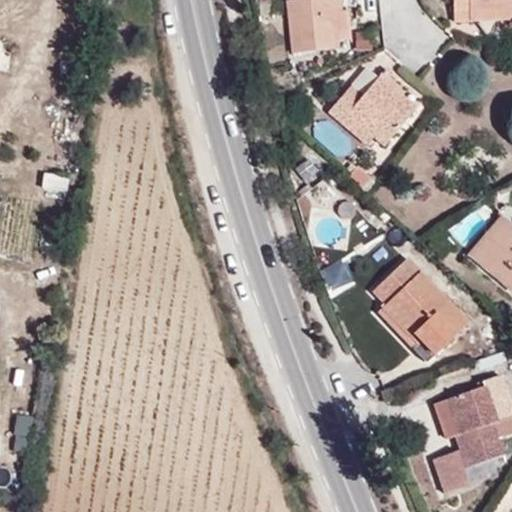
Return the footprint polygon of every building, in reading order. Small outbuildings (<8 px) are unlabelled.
[(349,48),(346,19),(356,19),(355,2),(362,0),(332,0),(333,2),(298,6),(304,61),(349,55),(349,48)] [(511,17),(511,0),(461,0),(463,23),(479,23),(479,13),(504,13),(504,17),(511,17)] [(504,22),(504,17),(504,13),(479,13),(479,23),(504,22)] [(358,47),(356,19),(346,19),(349,48),(358,47)] [(451,52),(441,91),(477,100),(487,61),(451,52)] [(425,116),(388,82),(370,101),(359,91),(336,118),(355,134),(362,127),(382,145),(392,153),(425,116)] [(511,94),(500,95),(503,136),(511,135),(511,94)] [(382,145),(362,127),(355,134),(375,152),(382,145)] [(40,169),(38,186),(64,190),(66,173),(40,169)] [(377,183),(363,171),(355,180),(368,193),(377,183)] [(335,201),(338,205),(345,207),(350,205),(353,196),(348,189),(341,189),(337,191),(335,196),(335,201)] [(511,228),(501,219),(468,257),(511,294),(511,228)] [(464,311),(418,259),(419,258),(406,243),(369,276),(380,289),(377,292),(414,331),(419,330),(430,342),(464,311)] [(430,342),(419,330),(414,331),(377,292),(372,296),(420,350),(430,342)] [(447,424),(455,451),(426,460),(437,494),(457,478),(452,463),(498,449),(493,432),(511,426),(511,420),(496,369),(475,376),(476,379),(442,388),(452,423),(447,424)] [(452,423),(442,388),(429,392),(439,427),(447,424),(452,423)]
